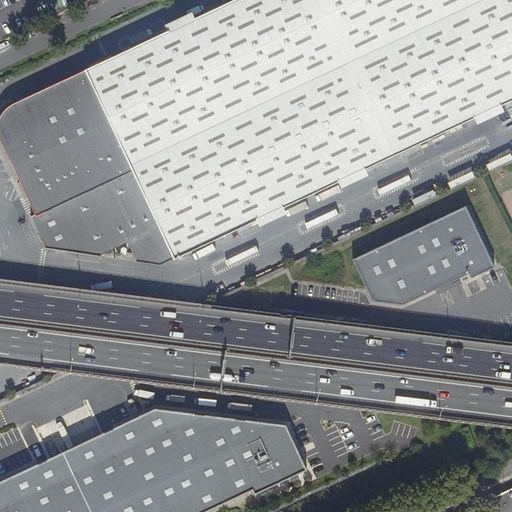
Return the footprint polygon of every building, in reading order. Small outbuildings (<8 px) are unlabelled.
[(87,74),(161,228),(176,258),(259,220),(258,218),(283,207),(284,208),(340,181),(340,180),(363,169),(365,170),(478,117),(478,115),(502,104),(504,105),(511,101),(511,0),(238,0),(195,20),(196,22),(170,34),(169,33),(87,72),(87,74)] [(87,72),(64,82),(66,84),(87,74),(87,72)] [(161,228),(87,74),(66,84),(64,82),(10,107),(4,113),(0,120),(0,139),(36,215),(32,217),(47,250),(96,257),(129,243),(161,228)] [(463,209),(358,258),(376,298),(398,307),(466,276),(468,281),(491,270),(463,209)] [(161,228),(129,243),(137,263),(161,265),(176,258),(161,228)] [(254,494),(306,468),(284,424),(154,406),(107,429),(95,435),(90,438),(82,441),(77,444),(71,447),(43,461),(0,481),(0,511),(205,511),(252,489),(254,494)] [(511,511),(511,486),(489,497),(496,511),(511,511)]
